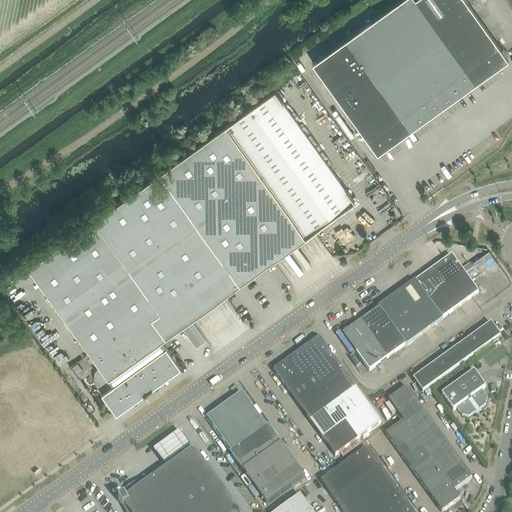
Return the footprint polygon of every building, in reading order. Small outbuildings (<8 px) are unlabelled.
[(398,0),(312,62),(377,153),(508,59),(465,0),(398,0)] [(101,392),(116,413),(180,366),(161,340),(354,201),(274,89),(28,266),(113,384),(101,392)] [(478,294),(451,256),(415,282),(395,296),(394,294),(388,298),(389,300),(378,308),(378,309),(342,335),(369,372),(405,346),(406,347),(443,321),(442,320),(478,294)] [(413,380),(422,393),(491,343),(492,344),(498,340),(497,339),(500,337),(491,324),(413,380)] [(381,424),(319,339),(273,372),(335,457),(381,424)] [(462,417),(469,418),(486,406),(487,399),(481,391),(485,388),(474,372),(441,396),(453,412),(457,409),(462,417)] [(403,423),(386,435),(440,511),(443,511),(460,500),(454,492),(472,479),(406,388),(388,401),(403,423)] [(241,394),(206,419),(230,453),(231,453),(266,428),(241,394)] [(230,453),(229,454),(242,471),(278,445),(280,444),(268,426),(266,428),(231,453),(230,453)] [(179,431),(153,450),(164,465),(190,446),(179,431)] [(278,445),(242,471),(254,488),(292,461),(291,459),(290,459),(286,453),(286,452),(280,444),(278,445)] [(118,500),(122,507),(124,505),(128,511),(239,511),(193,448),(125,497),(124,496),(118,500)] [(342,511),(411,511),(366,449),(321,482),(342,511)] [(292,461),(254,488),(267,506),(305,479),(300,471),(299,472),(295,465),(292,461)] [(278,511),(310,511),(300,497),(278,511)]
